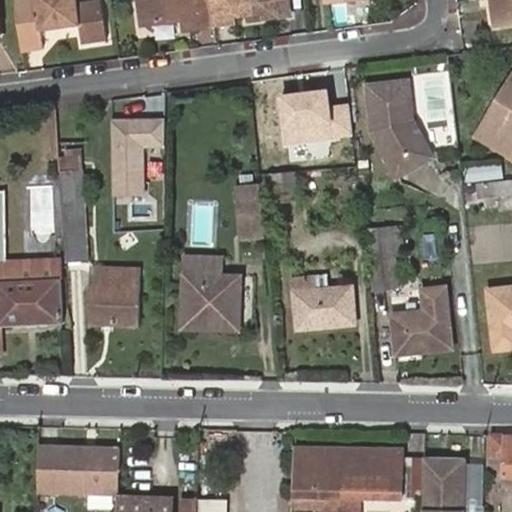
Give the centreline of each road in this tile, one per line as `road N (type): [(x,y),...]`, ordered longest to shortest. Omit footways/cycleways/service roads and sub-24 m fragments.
road 1 (residential): [(511,406),(0,399)]
road 2 (residential): [(438,0),(433,25),(411,38),(0,95)]
